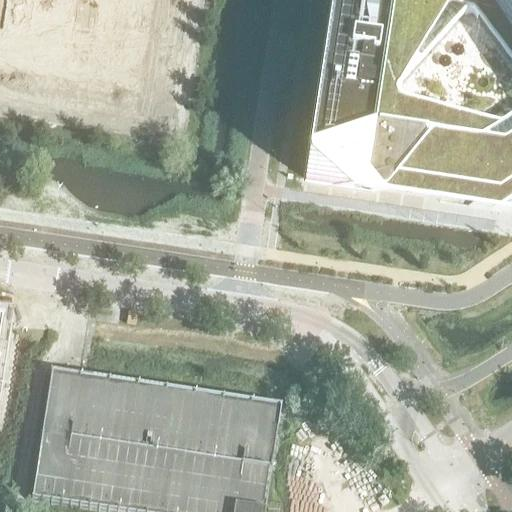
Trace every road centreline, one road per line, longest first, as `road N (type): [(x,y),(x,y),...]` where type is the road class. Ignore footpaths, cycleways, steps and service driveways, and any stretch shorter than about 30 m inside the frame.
road 1 (residential): [(236,308),(283,0)]
road 2 (tertiary): [(236,308),(0,270)]
road 3 (tertiary): [(409,407),(350,339),(309,323)]
road 4 (tertiary): [(309,323),(387,426)]
